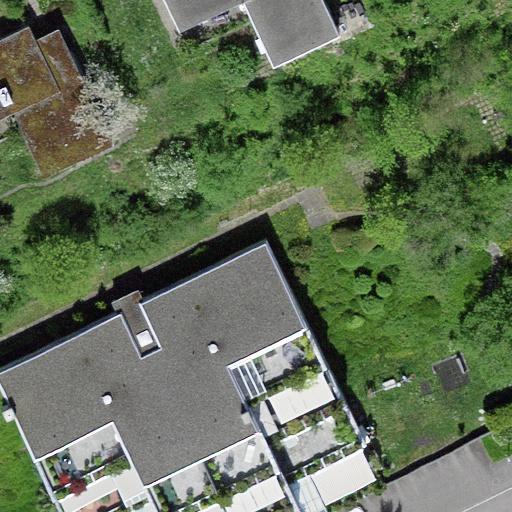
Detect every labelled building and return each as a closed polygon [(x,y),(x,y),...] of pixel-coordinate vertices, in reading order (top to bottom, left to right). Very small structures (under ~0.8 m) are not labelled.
[(334,33),(318,0),(159,0),(185,53),(249,22),(269,64),(334,33)] [(106,142),(58,40),(34,51),(24,28),(0,39),(0,142),(20,133),(39,174),(106,142)] [(323,511),(380,484),(352,427),(261,241),(0,368),(0,393),(5,405),(0,407),(0,412),(2,418),(10,414),(57,511),(323,511)] [(438,456),(467,442),(439,384),(410,399),(438,456)] [(410,470),(438,456),(410,399),(382,412),(410,470)] [(380,484),(410,470),(382,412),(352,427),(380,484)]
